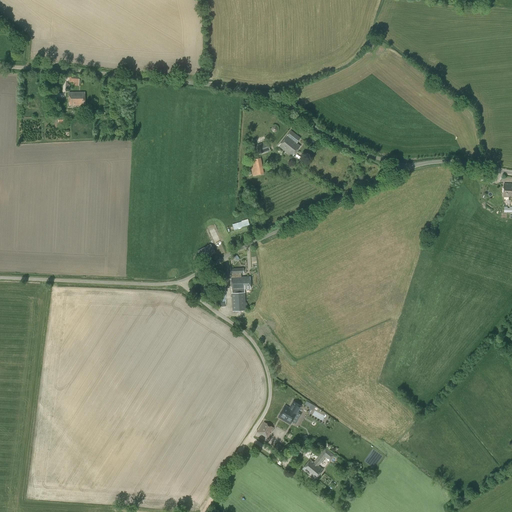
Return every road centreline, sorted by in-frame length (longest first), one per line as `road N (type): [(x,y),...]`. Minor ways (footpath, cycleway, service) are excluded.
road 1 (tertiary): [(413,164),(323,135),(266,93),(0,65)]
road 2 (unclassified): [(413,164),(184,283)]
road 3 (unclassified): [(249,436),(269,399),(264,356),(184,283)]
road 4 (unclassified): [(184,283),(0,275)]
